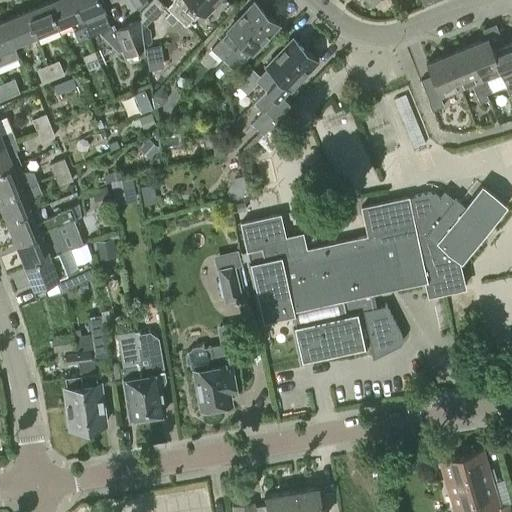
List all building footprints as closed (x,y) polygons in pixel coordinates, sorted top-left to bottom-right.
[(72,0),(51,0),(47,2),(58,27),(69,23),(77,41),(87,36),(72,0)] [(72,0),(87,36),(100,31),(118,50),(121,49),(124,57),(135,52),(138,58),(145,55),(142,28),(141,19),(114,30),(112,25),(110,26),(101,4),(103,4),(101,0),(72,0)] [(146,0),(125,0),(134,10),(146,0)] [(142,28),(165,5),(159,0),(148,0),(139,10),(141,19),(142,28)] [(177,18),(194,0),(177,0),(175,3),(175,4),(169,10),(177,18)] [(218,0),(194,0),(177,18),(185,25),(192,18),(193,19),(201,11),(205,15),(218,0)] [(47,2),(25,11),(35,36),(58,27),(47,2)] [(220,37),(221,38),(211,48),(215,52),(202,66),(209,73),(265,13),(253,2),(220,37)] [(25,11),(3,20),(13,45),(15,45),(35,36),(25,11)] [(265,13),(209,73),(217,80),(230,67),(234,70),(243,59),(244,60),(277,25),(265,13)] [(3,20),(0,20),(0,64),(19,57),(15,45),(13,45),(3,20)] [(265,91),(304,49),(292,37),(265,66),(267,67),(259,75),(251,67),(235,84),(246,94),(257,83),(265,91)] [(488,37),(465,46),(480,81),(476,83),(483,102),(489,100),(487,94),(492,92),(486,79),(500,73),(508,93),(509,93),(492,48),(488,37)] [(511,42),(511,40),(492,48),(509,93),(511,91),(511,42)] [(465,46),(442,55),(458,90),(476,83),(480,81),(465,46)] [(304,49),(265,91),(253,103),(263,112),(251,124),(263,135),(282,115),(291,106),(281,96),(288,88),(290,89),(316,61),(304,49)] [(82,55),(88,70),(100,65),(94,51),(82,55)] [(458,90),(442,55),(425,62),(431,75),(420,79),(429,101),(428,101),(431,110),(443,105),(439,98),(458,90)] [(157,67),(155,59),(146,60),(148,69),(157,67)] [(47,64),(53,78),(63,74),(58,60),(47,64)] [(53,78),(47,64),(36,69),(41,83),(53,78)] [(76,85),(72,77),(53,85),(56,93),(76,85)] [(13,78),(2,83),(8,97),(19,92),(13,78)] [(0,99),(8,97),(2,83),(0,83),(0,99)] [(154,108),(161,104),(167,98),(167,92),(161,88),(152,100),(154,108)] [(144,89),(134,94),(141,112),(152,108),(144,89)] [(407,91),(395,94),(410,144),(421,141),(407,91)] [(36,130),(49,124),(45,113),(31,119),(36,130)] [(141,117),(145,128),(156,124),(151,113),(141,117)] [(282,115),(263,135),(258,140),(270,151),(288,132),(285,129),(291,122),(282,115)] [(49,124),(36,130),(40,141),(54,136),(49,124)] [(0,145),(14,140),(11,130),(0,134),(0,145)] [(149,157),(158,148),(148,139),(140,148),(149,157)] [(18,149),(14,140),(0,145),(0,171),(19,163),(14,151),(18,149)] [(54,175),(67,169),(62,158),(49,163),(54,175)] [(0,196),(32,184),(38,182),(32,171),(31,171),(24,171),(22,171),(19,164),(20,164),(19,163),(0,171),(0,196)] [(72,180),(67,169),(54,175),(58,186),(72,180)] [(114,204),(134,200),(130,178),(110,182),(114,204)] [(32,184),(0,196),(0,208),(5,221),(30,211),(36,208),(31,195),(36,193),(32,184)] [(430,192),(428,192),(362,208),(368,236),(307,250),(304,237),(286,241),(281,218),(281,216),(278,216),(278,217),(245,224),(242,225),(243,227),(248,249),(248,252),(251,251),(263,248),(265,257),(250,260),(264,320),(293,313),(295,324),(294,325),(301,360),(364,346),(364,345),(370,344),(373,356),(371,357),(372,358),(399,344),(400,343),(401,342),(402,340),(402,339),(402,338),(402,336),(401,335),(385,303),(384,303),(385,304),(375,306),(372,291),(425,279),(425,280),(426,279),(425,276),(434,274),(438,293),(464,286),(457,259),(458,258),(459,258),(504,203),(482,185),(465,206),(455,197),(454,198),(443,189),(438,196),(436,194),(435,193),(434,193),(432,192),(430,192)] [(30,211),(5,221),(14,242),(55,225),(74,217),(70,206),(53,213),(53,214),(35,222),(30,211)] [(64,247),(55,225),(14,242),(22,264),(57,250),(64,247)] [(112,239),(96,241),(98,257),(115,254),(112,239)] [(66,273),(57,250),(22,264),(32,288),(66,274),(71,285),(94,275),(89,264),(66,273)] [(226,300),(242,296),(236,265),(220,268),(226,300)] [(90,331),(73,334),(78,363),(79,375),(80,374),(87,426),(91,425),(91,429),(102,428),(101,424),(105,423),(100,384),(98,384),(96,372),(95,373),(92,357),(91,357),(90,353),(106,350),(105,338),(102,315),(89,317),(90,331)] [(148,328),(132,331),(147,415),(150,414),(153,416),(158,415),(160,413),(164,412),(160,386),(165,379),(158,338),(149,332),(148,328)] [(147,415),(132,331),(117,334),(123,367),(121,368),(129,418),(133,417),(136,419),(141,418),(143,415),(147,415)] [(78,363),(73,334),(73,332),(51,335),(53,353),(65,352),(66,364),(78,363)] [(228,394),(228,391),(234,389),(229,363),(225,343),(205,346),(201,344),(193,346),(190,349),(187,350),(188,353),(185,356),(186,362),(190,364),(190,367),(194,366),(195,373),(194,376),(195,382),(197,385),(202,407),(229,402),(228,394)] [(115,364),(109,365),(112,380),(118,379),(115,364)] [(80,374),(79,375),(65,376),(67,387),(64,388),(68,415),(64,415),(66,426),(69,425),(70,428),(73,427),(74,431),(84,430),(84,426),(87,426),(80,374)] [(482,447),(461,454),(478,511),(489,508),(490,511),(511,511),(511,505),(511,502),(499,505),(492,480),(488,467),(482,447)] [(475,511),(478,511),(461,454),(440,460),(453,511),(475,511)] [(265,505),(266,511),(322,511),(318,487),(264,495),(265,505)] [(266,511),(265,505),(253,507),(253,501),(232,505),(233,511),(266,511)]
